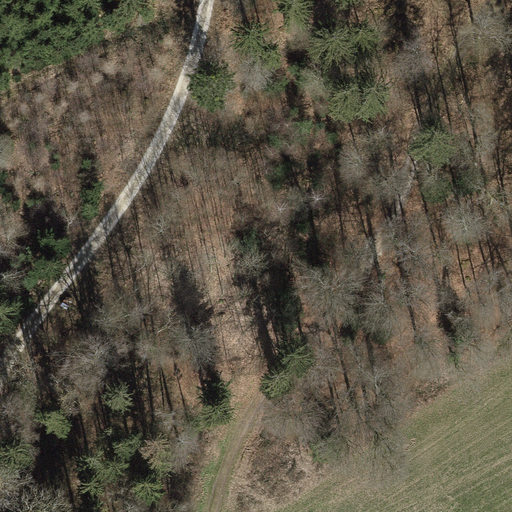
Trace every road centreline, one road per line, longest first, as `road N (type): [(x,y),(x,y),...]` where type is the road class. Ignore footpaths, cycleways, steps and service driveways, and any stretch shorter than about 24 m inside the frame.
road 1 (track): [(487,0),(276,356),(223,478),(217,511)]
road 2 (track): [(209,0),(184,90),(107,222),(0,375)]
